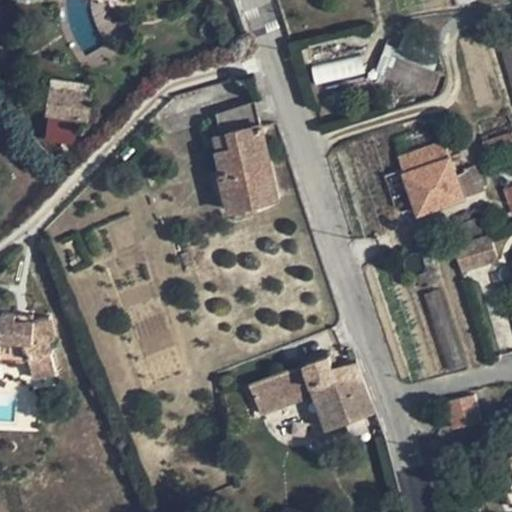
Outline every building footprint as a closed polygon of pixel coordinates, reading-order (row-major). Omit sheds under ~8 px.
[(362,57),(310,65),(312,83),(365,75),(362,57)] [(20,75),(16,62),(6,65),(10,78),(20,75)] [(93,83),(52,76),(50,88),(92,94),(93,83)] [(92,94),(50,88),(46,112),(88,119),(92,94)] [(256,202),(277,197),(260,121),(255,98),(216,111),(221,131),(228,129),(232,145),(218,149),(223,171),(221,172),(230,208),(247,205),(256,202)] [(232,145),(228,129),(221,131),(214,133),(218,149),(232,145)] [(511,132),(485,142),(489,153),(500,149),(498,143),(504,142),(506,147),(511,145),(511,132)] [(445,139),(400,154),(406,172),(420,212),(465,196),(457,172),(451,157),(445,139)] [(477,165),(457,172),(465,196),(485,189),(477,165)] [(256,202),(247,205),(249,211),(258,209),(256,202)] [(490,234),(456,244),(464,268),(498,258),(490,234)] [(431,253),(424,255),(425,256),(426,258),(427,260),(428,263),(427,265),(434,263),(431,253)] [(440,288),(424,293),(449,368),(464,363),(440,288)] [(0,357),(3,358),(16,358),(15,352),(15,344),(26,344),(28,353),(34,375),(56,370),(48,338),(55,336),(50,316),(37,319),(15,318),(15,312),(2,311),(1,324),(0,323),(0,357)] [(26,344),(15,344),(15,352),(28,353),(26,344)] [(305,362),(252,382),(263,412),(288,404),(285,397),(314,386),(317,394),(329,429),(378,410),(369,390),(364,378),(358,360),(334,365),(332,353),(305,362)] [(219,376),(214,377),(229,481),(235,480),(219,376)] [(314,386),(285,397),(288,404),(317,394),(314,386)] [(473,393),(448,400),(455,426),(481,419),(473,393)] [(511,454),(511,455),(511,458),(511,469),(499,474),(511,506),(511,505),(511,454)] [(511,458),(511,455),(494,462),(499,474),(511,469),(511,458)]
